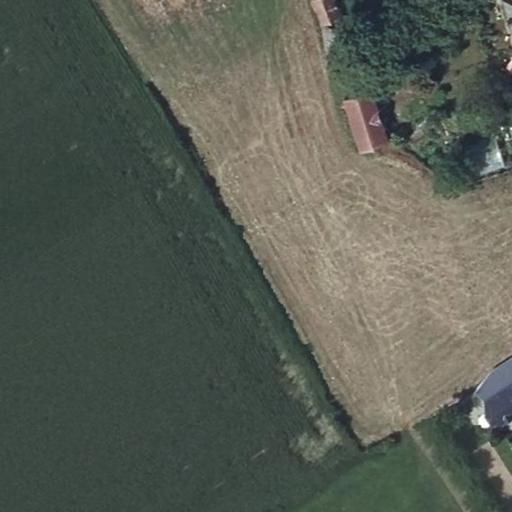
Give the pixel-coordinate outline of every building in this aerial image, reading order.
[(320,0),(316,2),(331,40),(353,29),(341,0),(320,0)] [(511,0),(500,0),(511,44),(511,0)] [(353,127),(379,119),(363,69),(336,74),(353,127)] [(493,399),(487,404),(502,425),(511,417),(511,359),(494,373),(504,382),(490,394),(493,399)] [(494,373),(487,378),(486,380),(476,397),(487,404),(493,399),(490,394),(504,382),(494,373)]
